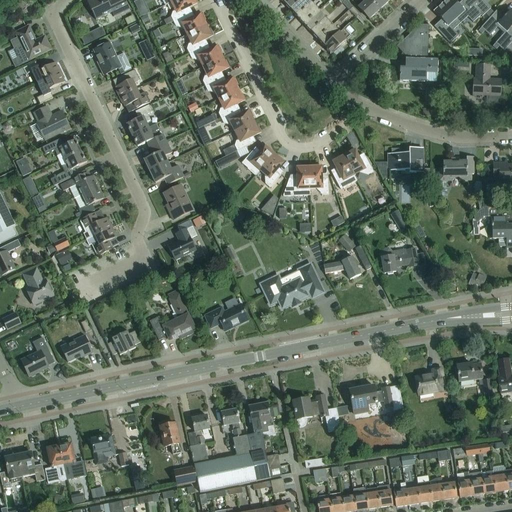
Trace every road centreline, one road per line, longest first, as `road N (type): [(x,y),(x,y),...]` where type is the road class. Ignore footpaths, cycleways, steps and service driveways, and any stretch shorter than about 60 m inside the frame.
road 1 (tertiary): [(21,405),(511,311)]
road 2 (residential): [(82,298),(151,265),(137,235),(145,208),(53,16),(70,0)]
road 3 (residential): [(356,101),(322,144),(287,144),(220,6)]
road 4 (residential): [(511,136),(434,132),(356,101)]
